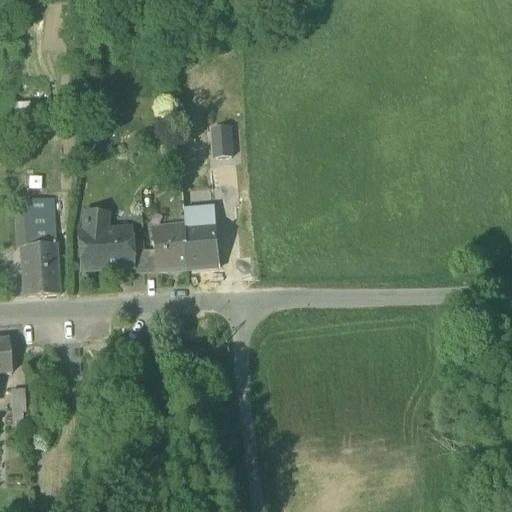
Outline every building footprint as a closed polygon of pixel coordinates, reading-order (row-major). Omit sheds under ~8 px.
[(108,34),(112,47),(129,42),(126,29),(108,34)] [(16,218),(18,250),(21,250),(21,248),(57,246),(54,201),(25,203),(26,217),(16,218)] [(215,211),(185,213),(186,228),(216,225),(215,211)] [(104,271),(107,273),(114,272),(116,270),(117,271),(128,270),(130,270),(128,246),(128,234),(103,236),(104,219),(89,218),(89,217),(85,216),(84,226),(83,226),(83,230),(84,230),(83,237),(79,237),(79,241),(81,273),(104,272),(104,271)] [(220,270),(217,225),(216,225),(186,228),(189,260),(188,260),(188,273),(220,270)] [(155,275),(188,273),(188,260),(189,260),(186,228),(151,230),(153,253),(155,275)] [(129,278),(144,276),(143,254),(142,245),(128,246),(130,270),(128,270),(129,278)] [(21,250),(24,300),(60,298),(57,246),(21,248),(21,250)] [(153,253),(143,254),(144,276),(155,275),(153,253)] [(0,342),(0,376),(11,376),(8,342),(0,342)] [(10,393),(12,416),(25,415),(24,392),(10,393)]
